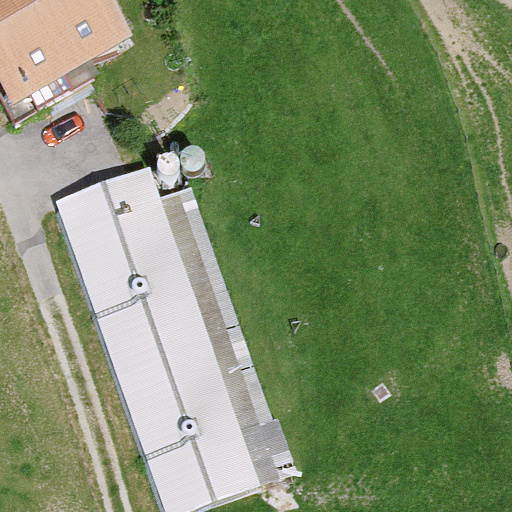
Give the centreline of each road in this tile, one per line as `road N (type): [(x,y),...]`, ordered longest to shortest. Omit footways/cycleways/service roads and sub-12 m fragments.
road 1 (track): [(434,0),(484,91),(511,194)]
road 2 (track): [(55,317),(121,511)]
